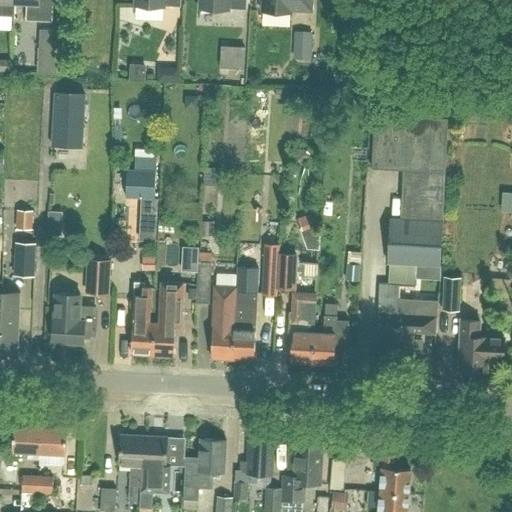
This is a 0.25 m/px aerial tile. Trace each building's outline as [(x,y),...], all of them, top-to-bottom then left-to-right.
[(0,0),(0,14),(13,15),(14,2),(14,0),(0,0)] [(14,0),(14,2),(26,2),(26,20),(52,21),(53,0),(14,0)] [(199,0),(199,8),(229,9),(229,7),(245,8),(245,0),(199,0)] [(312,11),(311,0),(261,0),(261,10),(291,12),(292,10),(312,11)] [(0,67),(11,68),(11,65),(11,57),(0,56),(0,67)] [(55,92),(52,145),(81,147),(85,93),(55,92)] [(442,222),(443,222),(449,118),(375,114),(373,168),(412,170),(410,219),(390,218),(388,262),(439,265),(442,222)] [(205,165),(204,182),(219,183),(220,167),(205,165)] [(156,169),(127,168),(126,195),(155,196),(156,169)] [(19,175),(20,201),(33,200),(32,174),(19,175)] [(17,208),(16,227),(32,228),(33,209),(17,208)] [(15,241),(14,274),(33,275),(35,242),(15,241)] [(278,245),(266,245),(264,294),(276,295),(278,245)] [(199,253),(197,303),(209,303),(212,254),(199,253)] [(280,253),(278,288),(295,288),(296,254),(280,253)] [(90,260),(89,293),(110,293),(111,261),(90,260)] [(220,267),(221,282),(239,280),(238,265),(220,267)] [(460,277),(444,277),(443,309),(459,309),(460,277)] [(507,290),(508,278),(490,277),(489,288),(507,290)] [(154,323),(153,353),(174,354),(175,326),(181,326),(183,282),(161,281),(159,324),(154,323)] [(396,349),(399,285),(380,284),(378,313),(375,366),(399,367),(400,349),(396,349)] [(153,353),(154,323),(149,323),(151,286),(140,285),(140,294),(133,294),(131,352),(153,353)] [(413,339),(413,332),(434,334),(436,300),(415,299),(416,286),(399,285),(396,349),(400,349),(399,367),(411,368),(411,366),(416,366),(418,339),(413,339)] [(233,358),(236,291),(236,287),(215,286),(211,357),(233,358)] [(19,292),(2,292),(1,291),(0,338),(0,344),(17,345),(19,292)] [(236,291),(233,358),(254,359),(257,292),(236,291)] [(54,318),(52,318),(51,340),(83,342),(84,336),(94,337),(96,310),(79,309),(80,293),(55,292),(54,318)] [(296,294),(296,300),(293,300),(292,333),(288,335),(288,343),(292,345),(291,361),(312,362),(313,333),(314,333),(316,295),(296,294)] [(313,333),(312,362),(334,363),(335,349),(347,349),(348,324),(336,323),(337,316),(324,315),(323,333),(314,333),(313,333)] [(504,337),(488,337),(478,336),(479,320),(462,319),(459,370),(486,371),(487,358),(503,359),(504,337)] [(39,451),(40,425),(13,424),(12,450),(39,451)] [(67,426),(40,425),(39,451),(38,458),(49,459),(50,452),(66,453),(67,426)] [(130,499),(140,500),(144,435),(120,433),(119,463),(132,464),(130,499)] [(167,436),(144,435),(140,500),(141,500),(140,503),(152,504),(152,489),(169,490),(170,464),(166,464),(167,436)] [(211,486),(212,471),(224,472),(226,439),(200,438),(199,457),(185,456),(183,498),(198,498),(198,486),(211,486)] [(234,497),(248,498),(249,480),(257,480),(258,471),(272,471),(274,442),(248,440),(247,461),(241,460),(240,470),(236,469),(234,497)] [(289,463),(288,471),(283,471),(281,511),(293,511),(294,497),(304,497),(305,482),(320,483),(320,477),(322,444),(296,443),(295,463),(289,463)] [(382,460),(379,491),(409,493),(411,468),(394,466),(395,454),(379,453),(378,460),(382,460)] [(332,464),(331,487),(343,487),(344,465),(332,464)] [(22,491),(52,492),(53,476),(22,475),(22,491)] [(266,483),(266,495),(265,511),(281,511),(282,484),(266,483)] [(98,506),(98,487),(82,487),(82,506),(98,506)] [(103,487),(102,510),(116,511),(117,488),(103,487)] [(353,511),(354,491),(336,490),(335,511),(353,511)] [(407,511),(409,493),(379,491),(377,511),(407,511)] [(318,494),(316,511),(327,511),(329,495),(318,494)] [(217,495),(215,511),(231,511),(233,496),(217,495)]
